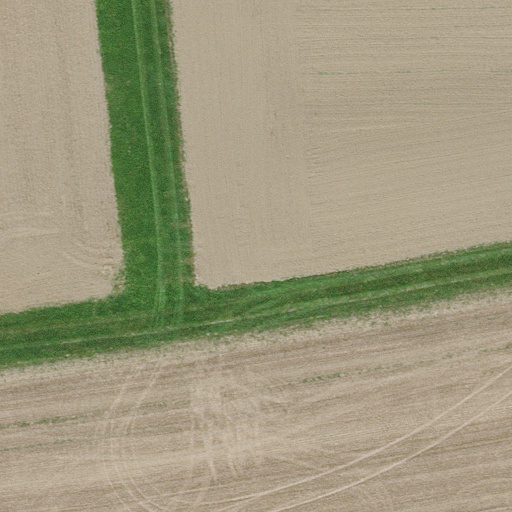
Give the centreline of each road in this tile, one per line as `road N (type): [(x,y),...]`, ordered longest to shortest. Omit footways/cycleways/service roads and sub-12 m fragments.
road 1 (track): [(0,329),(511,258)]
road 2 (track): [(138,0),(169,306)]
